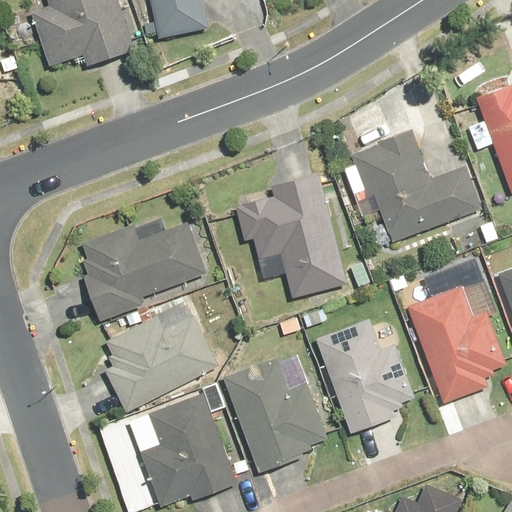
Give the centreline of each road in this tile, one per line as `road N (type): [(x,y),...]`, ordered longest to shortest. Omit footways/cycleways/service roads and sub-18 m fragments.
road 1 (residential): [(0,199),(288,81),(426,0)]
road 2 (residential): [(0,318),(64,511)]
